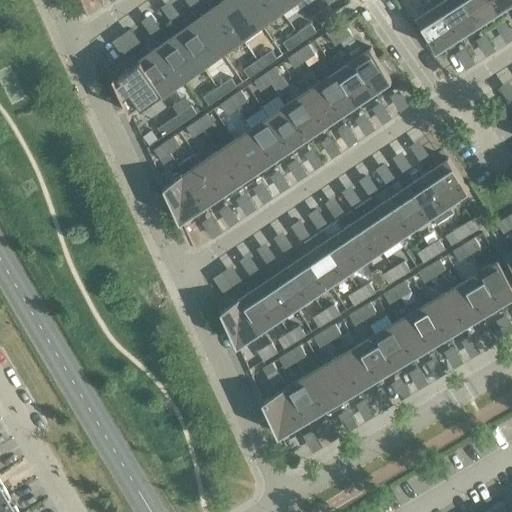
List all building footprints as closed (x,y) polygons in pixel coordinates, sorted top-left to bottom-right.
[(261,23),(244,0),(225,0),(219,5),(241,37),(261,23)] [(281,9),(274,0),(244,0),(261,23),(281,9)] [(293,0),(274,0),(281,9),(293,0)] [(479,23),(464,0),(444,0),(438,4),(459,36),(479,23)] [(499,10),(492,0),(464,0),(479,23),(499,10)] [(511,1),(511,0),(492,0),(499,10),(511,1)] [(459,36),(438,4),(417,18),(438,50),(459,36)] [(241,37),(219,5),(199,19),(221,51),(241,37)] [(314,15),(320,23),(336,12),(336,11),(334,13),(328,5),(314,15)] [(221,51),(199,19),(179,33),(202,65),(221,51)] [(310,23),(297,32),(303,41),(318,30),(318,29),(316,31),(310,23)] [(351,34),(345,25),(335,32),(341,41),(351,34)] [(303,41),(297,32),(283,42),(289,50),(286,51),(287,52),(303,41)] [(341,41),(335,32),(329,36),(336,45),(341,41)] [(202,65),(179,33),(159,47),(182,78),(202,65)] [(315,53),(308,44),(298,51),(304,60),(315,53)] [(182,78),(159,47),(140,60),(162,92),(182,78)] [(371,48),(353,60),(374,91),(392,79),(371,48)] [(271,50),(257,60),(263,68),(279,57),(279,56),(277,58),(271,50)] [(304,60),(298,51),(288,58),(294,67),(304,60)] [(162,92),(140,60),(119,75),(120,76),(122,79),(118,81),(117,81),(131,114),(133,113),(131,110),(140,104),(141,106),(141,107),(162,92)] [(263,68),(257,60),(244,69),(249,77),(247,78),(247,79),(263,68)] [(374,91),(353,60),(336,71),(357,102),(374,91)] [(281,76),(275,67),(264,74),(271,83),(281,76)] [(357,102),(336,71),(319,82),(340,114),(357,102)] [(271,83),(264,74),(254,81),(260,90),(271,83)] [(231,78),(217,87),(223,95),(239,84),(237,85),(231,78)] [(340,114),(319,82),(302,94),(324,125),(340,114)] [(223,95),(217,87),(204,97),(209,104),(207,106),(223,95)] [(247,99),(241,90),(231,97),(237,106),(247,99)] [(324,125),(302,94),(285,105),(307,137),(324,125)] [(237,106),(231,97),(220,104),(227,113),(237,106)] [(192,105),(178,114),(183,122),(200,111),(199,111),(197,113),(192,105)] [(307,137),(285,105),(268,116),(290,148),(307,137)] [(213,122),(207,113),(197,120),(203,129),(213,122)] [(183,122),(178,114),(158,128),(163,136),(161,137),(183,122)] [(290,148),(268,116),(251,128),(273,159),(290,148)] [(203,129),(197,120),(186,128),(193,137),(203,129)] [(273,159),(251,128),(234,139),(255,171),(273,159)] [(180,145),(174,136),(163,144),(169,153),(180,145)] [(255,171),(234,139),(217,151),(238,182),(255,171)] [(172,157),(169,153),(163,144),(154,150),(163,163),(172,157)] [(238,182),(217,151),(200,162),(222,194),(238,182)] [(200,162),(195,154),(178,165),(183,173),(205,205),(222,194),(200,162)] [(448,158),(427,172),(448,204),(469,190),(448,158)] [(454,212),(448,204),(427,172),(410,183),(431,215),(437,223),(454,212)] [(205,205),(183,173),(165,186),(181,221),(205,205)] [(431,215),(410,183),(393,195),(415,226),(431,215)] [(415,226),(393,195),(376,206),(398,238),(415,226)] [(398,238),(376,206),(359,218),(381,249),(398,238)] [(511,226),(511,222),(508,216),(498,223),(503,232),(511,226)] [(475,217),(462,225),(468,234),(480,226),(475,217)] [(381,249),(359,218),(343,229),(364,260),(381,249)] [(468,234),(462,225),(451,231),(457,241),(468,234)] [(364,260),(343,229),(326,240),(347,272),(364,260)] [(479,247),(474,237),(463,244),(469,253),(479,247)] [(438,239),(427,246),(433,255),(444,249),(438,239)] [(347,272),(326,240),(308,252),(330,283),(347,272)] [(469,253),(463,244),(452,250),(458,260),(469,253)] [(433,255),(427,246),(417,252),(422,262),(433,255)] [(330,283),(308,252),(291,263),(313,295),(330,283)] [(445,268),(439,258),(429,265),(434,274),(445,268)] [(511,282),(498,260),(480,271),(500,304),(511,296),(511,282)] [(403,261),(392,268),(398,277),(409,270),(403,261)] [(313,295),(291,263),(274,275),(296,306),(313,295)] [(434,274),(429,265),(418,272),(424,281),(434,274)] [(398,277),(392,268),(382,274),(387,283),(398,277)] [(500,304),(480,271),(463,281),(482,314),(500,304)] [(296,306),(274,275),(258,286),(279,317),(296,306)] [(410,289),(404,280),(393,287),(399,296),(410,289)] [(482,314),(463,281),(445,292),(464,324),(482,314)] [(368,282),(357,289),(363,298),(374,291),(368,282)] [(279,317),(258,286),(241,297),(262,329),(279,317)] [(399,296),(393,287),(383,293),(388,302),(399,296)] [(363,298),(357,289),(347,295),(352,305),(363,298)] [(464,324),(445,292),(427,302),(447,335),(464,324)] [(262,329),(241,297),(222,310),(238,345),(262,329)] [(375,311),(369,301),(359,308),(364,317),(375,311)] [(447,335),(427,302),(410,313),(429,345),(447,335)] [(333,304),(322,310),(328,320),(338,313),(333,304)] [(364,317),(359,308),(348,314),(354,324),(364,317)] [(328,320),(322,310),(311,317),(317,326),(328,320)] [(429,345),(410,313),(392,323),(412,356),(429,345)] [(340,332),(334,323),(323,329),(329,339),(340,332)] [(412,356),(392,323),(375,334),(394,366),(412,356)] [(298,325),(287,332),(293,341),(303,335),(298,325)] [(329,339),(323,329),(313,336),(318,345),(329,339)] [(293,341),(287,332),(276,338),(282,348),(293,341)] [(394,366),(375,334),(357,344),(377,377),(394,366)] [(256,351),(262,360),(276,352),(270,342),(256,351)] [(305,354),(299,344),(288,351),(294,360),(305,354)] [(377,377),(357,344),(340,355),(359,387),(377,377)] [(294,360),(288,351),(278,357),(283,367),(294,360)] [(359,387),(340,355),(322,365),(342,398),(359,387)] [(281,377),(271,361),(262,367),(271,383),(281,377)] [(342,398),(322,365),(305,376),(324,408),(342,398)] [(324,408),(305,376),(287,386),(307,419),(324,408)] [(307,419),(287,386),(263,400),(280,435),(307,419)] [(0,511),(18,511),(8,494),(0,498),(0,511)]
